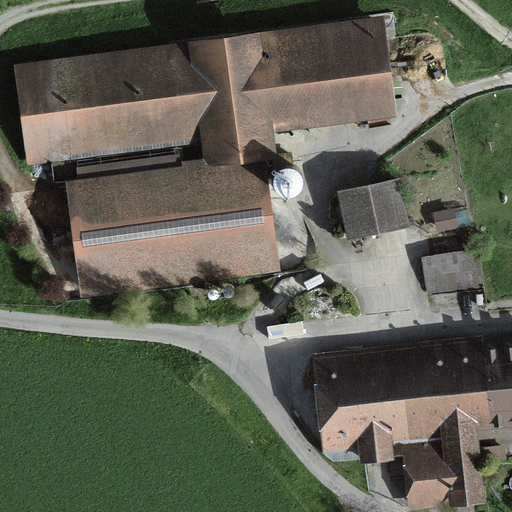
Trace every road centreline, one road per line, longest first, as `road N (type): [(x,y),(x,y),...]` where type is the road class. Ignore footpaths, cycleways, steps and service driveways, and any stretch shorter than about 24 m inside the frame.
road 1 (unclassified): [(0,318),(204,340),(250,382),(319,473),(370,511)]
road 2 (track): [(511,76),(442,97),(362,142),(324,180),(324,238),(367,282),(378,326)]
